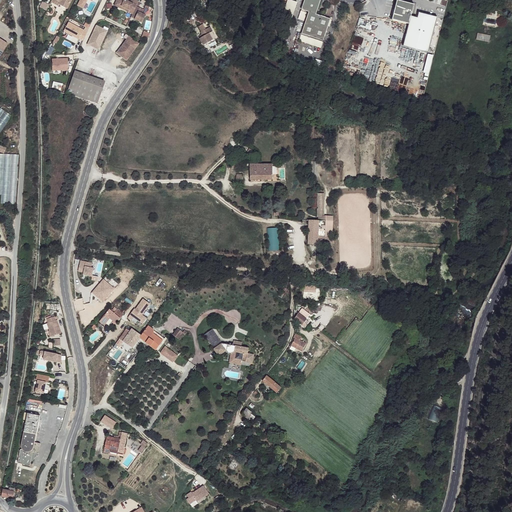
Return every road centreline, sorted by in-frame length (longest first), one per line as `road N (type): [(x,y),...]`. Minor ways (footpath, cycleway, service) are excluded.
road 1 (unclassified): [(17,0),(22,189),(0,430)]
road 2 (tertiary): [(150,47),(103,116),(64,237),(61,299),(83,384),(71,434)]
road 3 (primary): [(511,259),(481,321),(445,511)]
